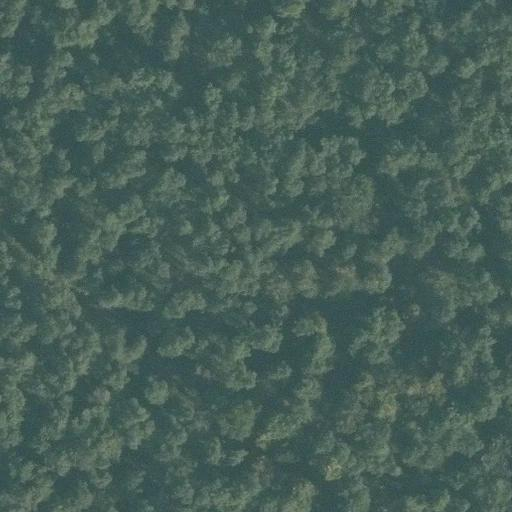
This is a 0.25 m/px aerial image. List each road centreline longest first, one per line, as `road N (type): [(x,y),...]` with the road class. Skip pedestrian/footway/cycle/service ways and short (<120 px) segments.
road 1 (track): [(495,0),(81,511)]
road 2 (track): [(0,225),(340,511)]
